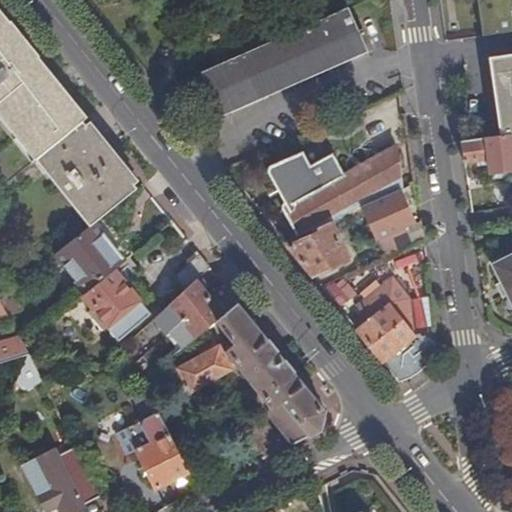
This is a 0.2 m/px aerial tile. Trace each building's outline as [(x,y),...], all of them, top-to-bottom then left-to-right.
[(511,0),(477,0),(483,35),(511,30),(511,0)] [(220,111),(366,49),(348,4),(200,68),(220,111)] [(0,8),(0,18),(6,25),(11,21),(0,8)] [(0,112),(37,158),(66,134),(83,121),(84,120),(34,59),(38,55),(35,52),(25,61),(11,43),(22,35),(11,21),(6,25),(0,18),(0,112)] [(25,61),(35,52),(22,35),(11,43),(25,61)] [(511,132),(511,53),(489,57),(501,134),(511,132)] [(84,120),(88,116),(38,55),(34,59),(84,120)] [(0,121),(33,161),(37,158),(0,112),(0,121)] [(83,148),(96,138),(85,125),(83,121),(66,134),(75,146),(71,150),(76,156),(85,150),(83,148)] [(133,184),(139,180),(91,121),(85,125),(96,138),(133,184)] [(511,132),(501,134),(461,140),(463,160),(488,157),(490,170),(511,167),(511,132)] [(95,222),(103,216),(137,188),(133,184),(96,138),(83,148),(85,150),(76,156),(71,150),(75,146),(66,134),(37,158),(91,226),(95,222)] [(400,189),(402,188),(396,146),(346,173),(332,149),(308,161),(301,148),(271,164),(281,182),(283,181),(287,189),(285,190),(292,203),(283,208),(297,234),(316,225),(330,219),(362,205),(400,189)] [(283,181),(281,182),(271,187),(275,195),(285,190),(287,189),(283,181)] [(379,238),(403,228),(415,223),(400,189),(362,205),(377,239),(379,238)] [(125,259),(133,253),(103,216),(95,222),(125,259)] [(288,244),(312,274),(347,258),(330,219),(316,225),(318,231),(288,244)] [(85,291),(125,259),(95,222),(91,226),(56,254),(85,291)] [(387,257),(411,246),(403,228),(379,238),(387,257)] [(196,279),(210,267),(199,253),(174,276),(185,289),(196,279)] [(511,255),(493,265),(511,301),(511,255)] [(428,265),(427,258),(420,259),(421,266),(428,265)] [(121,276),(101,292),(100,293),(101,294),(99,296),(102,298),(104,297),(111,306),(102,313),(110,323),(106,326),(117,340),(150,312),(121,276)] [(183,320),(211,297),(196,279),(185,289),(169,304),(183,320)] [(0,298),(0,302),(8,316),(22,308),(12,289),(0,298)] [(355,328),(383,361),(415,336),(382,294),(360,311),(367,319),(355,328)] [(196,337),(216,321),(224,314),(211,297),(183,320),(196,337)] [(251,428),(266,456),(322,428),(326,410),(238,302),(224,314),(216,321),(234,343),(223,352),(219,344),(178,367),(190,391),(215,377),(237,364),(285,421),(282,426),(274,430),(267,418),(251,428)] [(177,325),(183,320),(169,304),(164,308),(177,325)] [(0,339),(0,361),(28,354),(22,343),(17,334),(0,339)] [(431,360),(436,346),(415,336),(383,361),(398,380),(414,375),(421,370),(426,366),(431,360)] [(27,386),(41,379),(35,367),(28,354),(16,382),(27,386)] [(28,354),(35,367),(54,368),(56,360),(28,354)] [(142,381),(155,370),(143,355),(129,366),(130,378),(142,381)] [(168,370),(163,364),(155,370),(142,381),(150,396),(168,386),(161,375),(168,370)] [(156,488),(188,472),(155,405),(139,413),(153,441),(137,449),(156,488)] [(61,511),(68,511),(100,496),(90,477),(75,446),(57,455),(54,449),(24,463),(47,509),(57,504),(61,511)]
